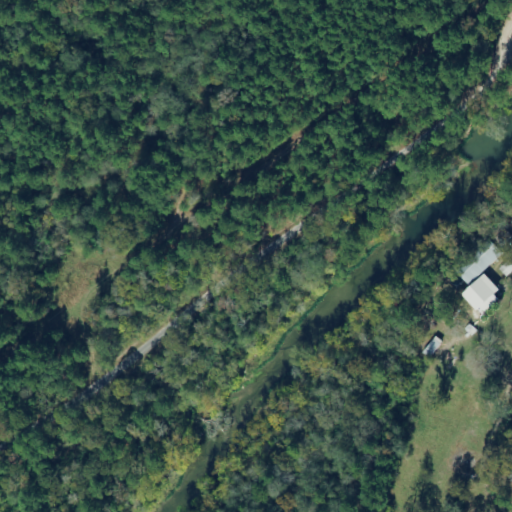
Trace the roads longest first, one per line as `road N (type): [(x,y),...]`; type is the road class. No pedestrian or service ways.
road 1 (residential): [(195,324),(189,250),(488,0)]
road 2 (residential): [(195,324),(21,477),(0,483)]
